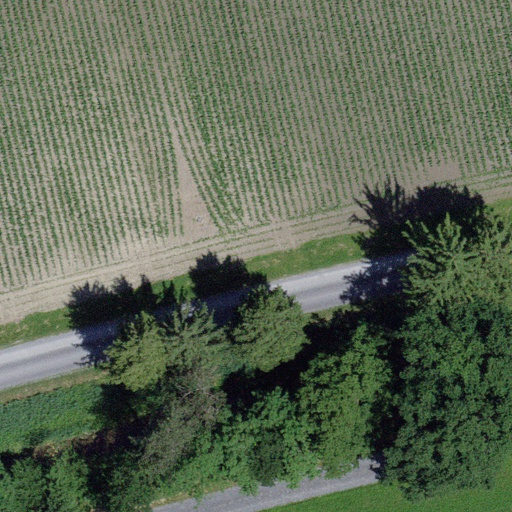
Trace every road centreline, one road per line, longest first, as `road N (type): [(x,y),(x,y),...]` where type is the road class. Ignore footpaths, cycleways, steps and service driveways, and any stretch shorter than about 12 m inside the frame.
road 1 (track): [(511,256),(0,387)]
road 2 (track): [(511,438),(256,490),(189,511)]
